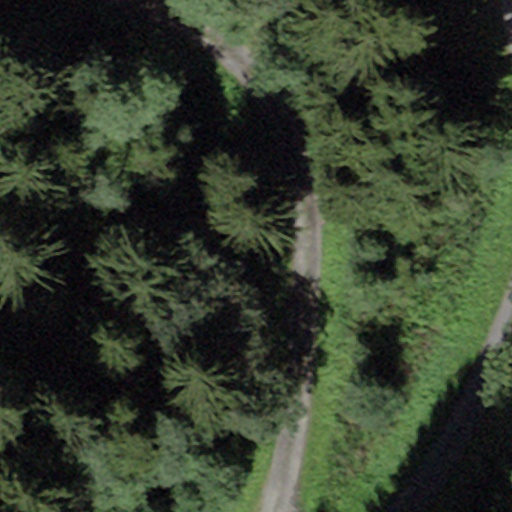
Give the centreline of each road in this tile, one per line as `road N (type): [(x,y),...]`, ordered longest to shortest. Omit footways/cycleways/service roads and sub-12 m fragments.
road 1 (track): [(276,511),(299,392),(300,189),(283,122),(255,69),(196,22),(139,0)]
road 2 (unclassified): [(395,511),(480,390),(511,315)]
